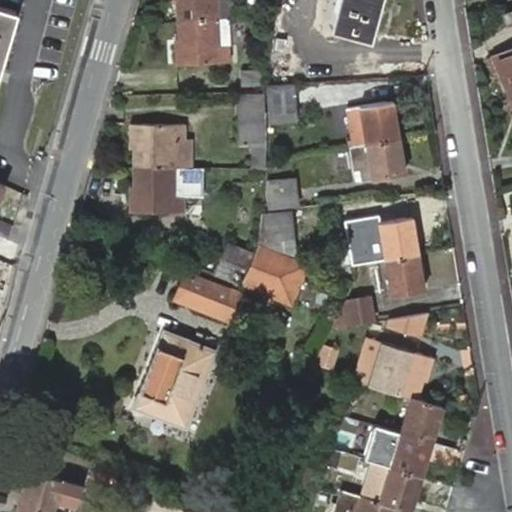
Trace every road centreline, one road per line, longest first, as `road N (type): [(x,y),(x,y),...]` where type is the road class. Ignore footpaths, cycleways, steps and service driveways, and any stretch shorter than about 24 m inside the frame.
road 1 (residential): [(444,0),(511,445)]
road 2 (tertiary): [(113,0),(0,399)]
